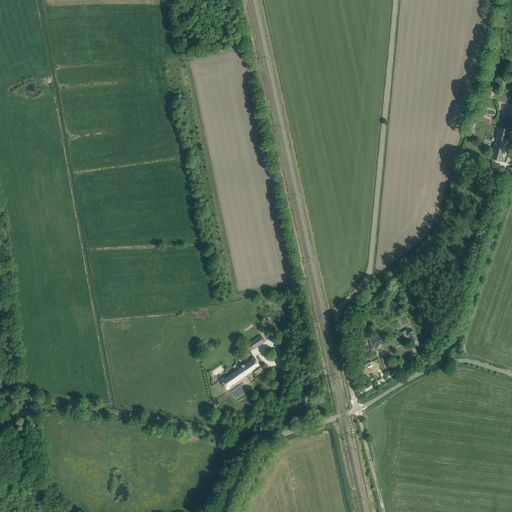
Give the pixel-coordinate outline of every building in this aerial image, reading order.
[(500,161),(503,150),(504,151),(509,130),(499,127),(493,149),(494,149),(492,159),(500,161)] [(272,324),(269,319),(261,324),(265,329),(272,324)] [(408,329),(402,332),(407,340),(410,339),(412,342),(417,339),(413,330),(410,332),(408,329)] [(367,337),(372,350),(378,348),(378,346),(386,343),(383,335),(380,336),(379,333),(367,337)] [(264,342),(260,335),(249,343),(254,349),(264,342)] [(259,365),(254,357),(221,380),(227,389),(253,371),(256,374),(262,370),(259,365)]
